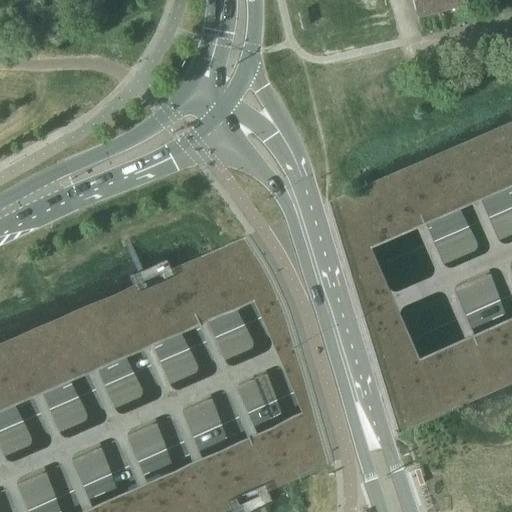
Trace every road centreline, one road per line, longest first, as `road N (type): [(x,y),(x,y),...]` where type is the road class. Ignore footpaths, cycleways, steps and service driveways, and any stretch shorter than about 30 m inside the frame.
road 1 (motorway): [(511,195),(0,412)]
road 2 (motorway): [(51,511),(511,304)]
road 3 (secondary): [(410,511),(292,153),(239,89)]
road 4 (secondary): [(216,119),(284,198),(382,511)]
road 5 (secondary): [(0,230),(170,152),(216,119)]
road 6 (secondary): [(195,81),(170,114),(137,138),(0,203)]
road 7 (residential): [(407,0),(414,34),(441,43),(511,25)]
